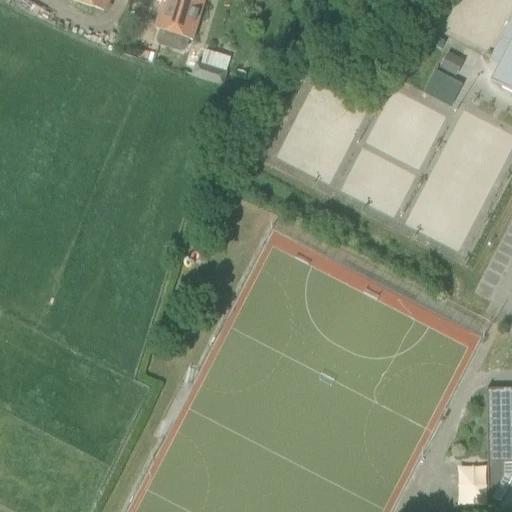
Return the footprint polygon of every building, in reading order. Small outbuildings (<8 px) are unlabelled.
[(62,0),(103,13),(107,0),(62,0)] [(158,0),(163,1),(154,28),(194,41),(206,0),(158,0)] [(511,93),(511,15),(489,62),(499,67),(495,75),(491,83),(511,93)] [(459,61),(446,54),(438,70),(451,77),(459,61)] [(463,63),(459,61),(451,77),(455,79),(463,63)] [(197,64),(193,77),(223,87),(227,74),(197,64)] [(463,87),(436,73),(424,97),(450,111),(463,87)] [(511,511),(511,390),(488,391),(488,389),(487,389),(488,468),(489,468),(489,464),(511,463),(511,485),(499,511),(489,511),(489,507),(488,507),(488,511),(511,511)]
